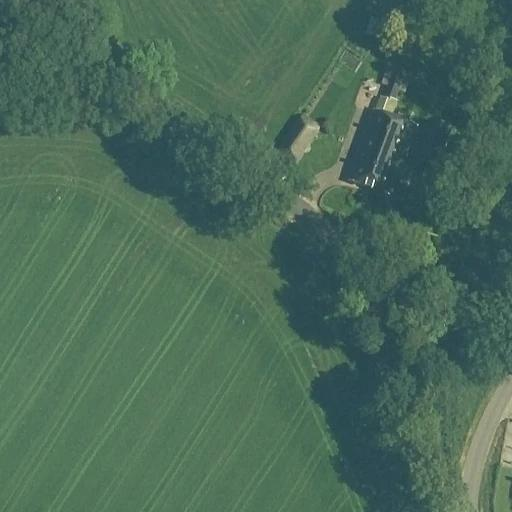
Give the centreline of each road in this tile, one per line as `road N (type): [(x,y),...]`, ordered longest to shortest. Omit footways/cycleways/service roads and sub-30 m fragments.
road 1 (unclassified): [(450,511),(349,277),(315,231),(285,195),(191,130),(100,87)]
road 2 (unclassified): [(464,511),(474,458),(511,364)]
